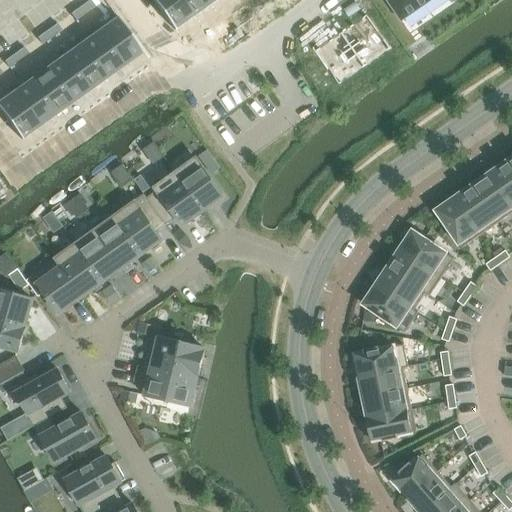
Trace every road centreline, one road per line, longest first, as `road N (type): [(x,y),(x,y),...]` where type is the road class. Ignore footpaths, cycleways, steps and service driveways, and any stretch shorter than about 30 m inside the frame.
road 1 (residential): [(166,511),(100,394),(95,354),(113,323),(226,245),(288,266),(311,283)]
road 2 (tertiary): [(311,283),(342,228),(385,179),(511,91)]
road 3 (tertiary): [(343,511),(319,458),(297,365),(311,283)]
road 4 (residential): [(322,0),(190,84)]
